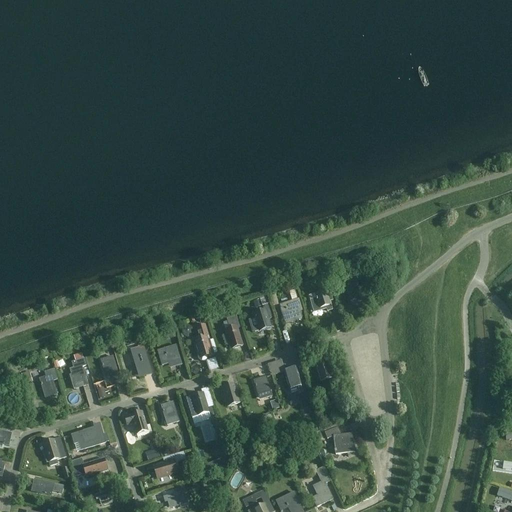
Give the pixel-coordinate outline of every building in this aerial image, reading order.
[(365,269),(358,272),(361,279),(367,277),(365,269)] [(358,302),(362,301),(356,282),(352,283),(350,276),(340,279),(343,287),(345,286),(349,300),(357,297),(358,302)] [(322,292),(329,290),(326,279),(319,281),(322,292)] [(284,304),(279,306),(283,320),(295,316),(296,321),(301,320),(299,312),(302,311),(298,300),(297,300),(295,291),(289,293),(292,302),(284,304)] [(329,291),(326,292),(315,295),(316,300),(311,301),(314,311),(326,307),(327,312),(332,310),(329,302),(332,301),(329,291)] [(259,301),(253,303),(255,309),(261,307),(259,301)] [(233,309),(224,312),(226,319),(236,316),(233,309)] [(254,320),(248,321),(251,333),(264,329),(265,331),(270,329),(265,310),(252,314),(254,320)] [(231,350),(242,346),(237,329),(239,328),(236,316),(226,319),(229,330),(225,331),(227,336),(223,338),(225,345),(229,344),(231,350)] [(204,326),(195,329),(199,339),(195,340),(199,355),(198,355),(198,356),(197,357),(197,358),(197,359),(198,360),(198,361),(199,361),(200,362),(201,362),(202,362),(204,361),(205,361),(205,360),(205,359),(205,358),(212,355),(206,337),(208,337),(204,326)] [(174,330),(167,332),(169,340),(176,338),(174,330)] [(155,336),(148,338),(150,345),(157,342),(155,336)] [(131,338),(124,340),(126,347),(133,345),(131,338)] [(169,349),(179,344),(176,338),(167,343),(169,349)] [(360,353),(371,350),(369,345),(358,348),(360,353)] [(142,347),(131,351),(134,359),(138,373),(144,371),(146,376),(151,374),(145,356),(142,347)] [(169,368),(181,365),(176,347),(164,350),(165,353),(158,355),(161,366),(168,364),(169,368)] [(113,378),(118,376),(112,358),(101,361),(105,375),(112,373),(113,378)] [(326,359),(315,363),(319,377),(326,375),(327,380),(330,379),(332,385),(337,384),(335,378),(332,378),(326,359)] [(82,387),(87,386),(81,367),(85,366),(84,360),(72,363),(74,369),(70,370),(71,375),(69,375),(73,389),(82,387)] [(192,367),(190,372),(196,376),(199,371),(192,367)] [(304,382),(300,384),(296,369),(284,372),(291,394),(298,392),(298,394),(307,392),(304,382)] [(46,378),(39,380),(43,394),(51,392),(52,396),(56,395),(52,382),(57,381),(54,370),(44,373),(46,378)] [(271,380),(276,378),(273,370),(268,372),(271,380)] [(26,373),(21,374),(22,376),(24,384),(26,383),(32,381),(29,372),(26,373)] [(266,399),(271,397),(265,378),(254,382),(258,396),(265,394),(266,399)] [(234,385),(222,388),(224,394),(223,394),(225,402),(226,401),(227,403),(233,400),(235,405),(239,404),(238,398),(234,385)] [(103,388),(97,390),(100,399),(105,398),(103,388)] [(169,391),(161,394),(163,399),(171,397),(169,391)] [(203,394),(186,399),(192,418),(194,425),(209,421),(211,420),(210,418),(214,417),(211,407),(207,408),(203,394)] [(310,400),(303,402),(305,409),(312,407),(310,400)] [(277,401),(270,403),(273,411),(279,409),(277,401)] [(174,424),(178,423),(172,404),(161,407),(165,421),(172,419),(174,424)] [(142,413),(124,418),(127,426),(133,425),(136,434),(137,436),(137,439),(144,437),(143,433),(148,432),(148,433),(149,435),(152,434),(151,432),(148,423),(145,424),(142,413)] [(211,420),(209,421),(211,427),(213,426),(215,434),(220,433),(215,417),(214,417),(210,418),(211,420)] [(84,433),(72,437),(74,445),(82,443),(84,450),(100,445),(109,443),(106,435),(103,436),(99,424),(93,426),(95,429),(84,433)] [(341,436),(338,428),(324,433),(327,440),(333,437),(336,455),(354,453),(352,434),(341,436)] [(0,447),(1,448),(2,445),(8,446),(11,435),(0,432),(0,447)] [(44,449),(43,450),(46,463),(48,463),(49,464),(56,462),(60,460),(66,459),(60,440),(54,441),(43,445),(44,449)] [(158,448),(151,450),(153,457),(160,455),(158,448)] [(35,452),(29,456),(33,461),(39,457),(35,452)] [(184,453),(163,459),(165,465),(154,468),(158,479),(177,474),(174,464),(186,460),(184,453)] [(107,471),(104,460),(89,465),(90,466),(84,467),(84,465),(83,465),(81,459),(70,463),(75,478),(85,475),(87,481),(99,477),(98,474),(107,471)] [(511,471),(511,463),(503,462),(502,470),(511,471)] [(210,464),(202,467),(205,475),(213,471),(210,464)] [(231,478),(239,482),(246,468),(238,464),(231,478)] [(324,468),(317,472),(322,483),(313,487),(316,492),(315,492),(317,497),(313,499),(317,507),(332,500),(326,484),(330,482),(324,468)] [(62,495),(63,488),(34,481),(33,486),(38,487),(36,494),(51,497),(52,492),(62,495)] [(113,491),(112,487),(105,489),(106,493),(95,496),(96,501),(101,499),(103,506),(117,502),(114,491),(113,491)] [(185,492),(184,487),(175,490),(176,495),(163,499),(165,503),(169,502),(171,509),(186,504),(182,493),(185,492)] [(511,492),(499,488),(496,496),(511,501),(511,492)] [(302,511),(293,492),(275,501),(280,511),(281,511),(288,509),(289,511),(302,511)] [(254,496),(242,502),(246,509),(258,503),(257,501),(254,496)] [(253,510),(247,511),(267,511),(265,508),(271,506),(266,497),(261,499),(264,505),(261,506),(253,510)]
